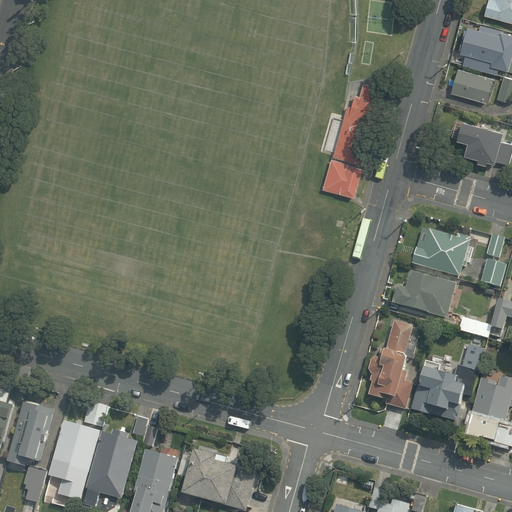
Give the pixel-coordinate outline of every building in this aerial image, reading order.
[(511,0),(490,0),(486,15),(511,22),(511,0)] [(511,35),(504,34),(505,31),(483,25),(481,30),(472,27),(468,43),(478,45),(472,67),(499,74),(500,69),(511,71),(511,35)] [(453,93),(488,102),(495,77),(460,68),(453,93)] [(499,99),(511,102),(511,100),(511,78),(505,77),(499,99)] [(335,157),(363,165),(384,88),(365,83),(362,97),(357,96),(354,107),(349,105),(335,157)] [(450,148),(493,159),(502,127),(479,121),(480,118),(463,114),(463,116),(459,115),(450,148)] [(494,160),(509,164),(511,154),(511,143),(499,141),(494,160)] [(325,188),(357,197),(365,168),(333,159),(325,188)] [(414,264),(461,276),(464,266),(467,267),(472,251),(469,250),(473,237),(460,233),(459,237),(432,230),(427,245),(426,243),(421,246),(421,249),(419,248),(414,264)] [(488,254),(501,257),(507,238),(494,234),(488,254)] [(483,281),(502,287),(509,265),(489,260),(483,281)] [(394,303),(448,318),(458,284),(412,270),(407,287),(399,285),(394,303)] [(511,303),(500,300),(491,335),(502,338),(508,317),(511,318),(511,303)] [(493,326),(465,318),(461,330),(489,337),(493,326)] [(385,402),(406,408),(413,381),(405,379),(407,370),(404,369),(408,356),(406,356),(407,355),(405,352),(413,324),(394,319),(386,348),(382,347),(380,356),(376,355),(372,358),(369,367),(372,372),(370,379),(373,379),(369,393),(387,397),(385,402)] [(412,408),(456,419),(463,393),(473,395),(485,347),(469,343),(463,365),(458,363),(457,368),(447,365),(445,372),(426,367),(421,384),(418,384),(412,408)] [(499,383),(483,379),(467,436),(504,446),(505,445),(511,447),(511,427),(505,425),(511,407),(511,380),(501,377),(499,387),(498,386),(499,383)] [(85,421),(104,426),(110,405),(91,399),(85,421)] [(0,455),(4,443),(6,443),(17,406),(0,401),(0,455)] [(10,461),(28,466),(30,460),(43,463),(56,411),(41,406),(41,404),(29,401),(28,403),(26,402),(10,461)] [(143,443),(154,446),(159,428),(147,425),(149,418),(139,415),(134,433),(145,436),(143,443)] [(77,480),(88,483),(102,431),(67,421),(53,469),(61,471),(60,475),(66,477),(66,478),(77,481),(77,480)] [(85,511),(92,511),(94,507),(98,508),(102,493),(124,499),(140,441),(130,439),(132,433),(116,429),(114,434),(104,432),(88,489),(91,489),(85,511)] [(184,493),(248,511),(259,471),(237,465),(238,461),(197,449),(184,493)] [(165,511),(180,459),(147,450),(135,494),(138,495),(133,511),(165,511)] [(179,472),(187,474),(190,461),(183,459),(179,472)] [(30,465),(24,484),(30,486),(27,498),(39,502),(43,488),(50,490),(55,472),(30,465)] [(363,487),(372,489),(374,483),(364,480),(363,487)] [(413,510),(419,511),(423,511),(428,496),(418,493),(413,510)] [(379,511),(409,511),(412,505),(394,500),(393,505),(382,502),(379,511)]
